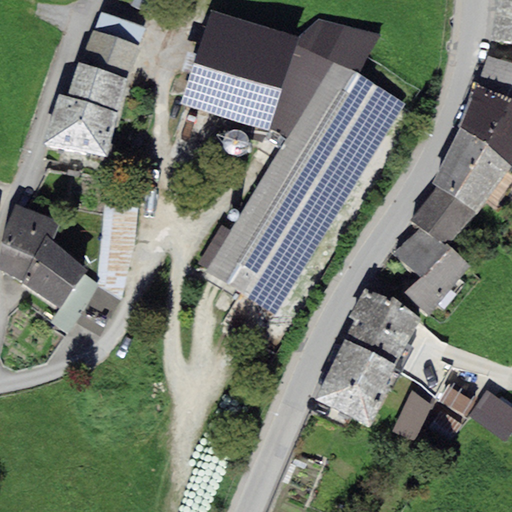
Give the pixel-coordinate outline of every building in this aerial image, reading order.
[(511,0),(495,0),(497,10),(490,41),(511,43),(511,0)] [(299,36),(212,10),(183,105),(270,131),(297,42),(299,36)] [(95,30),(138,45),(144,26),(101,11),(95,30)] [(319,20),(299,36),(297,42),(338,61),(359,74),(380,35),(319,20)] [(79,63),(126,78),(138,45),(95,30),(79,63)] [(297,42),(270,131),(290,139),(338,61),(297,42)] [(511,65),(490,56),(477,84),(511,99),(511,65)] [(273,316),(406,103),(359,74),(338,61),(290,139),(206,274),(273,316)] [(68,96),(61,94),(44,142),(106,155),(115,111),(126,78),(79,63),(68,96)] [(511,99),(477,84),(460,129),(511,162),(511,99)] [(511,162),(460,129),(432,184),(437,187),(478,213),(511,168),(511,162)] [(478,213),(437,187),(410,221),(420,228),(450,246),(478,213)] [(140,198),(106,199),(99,288),(122,300),(136,241),(140,198)] [(60,220),(16,204),(3,240),(0,252),(0,268),(22,281),(20,284),(61,309),(87,269),(53,239),(60,220)] [(450,246),(420,228),(393,254),(421,278),(405,292),(428,316),(471,266),(450,246)] [(100,337),(122,300),(99,288),(77,322),(100,337)] [(419,317),(365,289),(351,317),(356,320),(346,339),(395,364),(419,317)] [(385,384),(395,364),(346,339),(315,399),(364,424),(369,426),(389,387),(385,384)] [(432,405),(412,391),(395,431),(417,441),(432,405)] [(463,425),(441,411),(429,429),(451,443),(463,425)]
